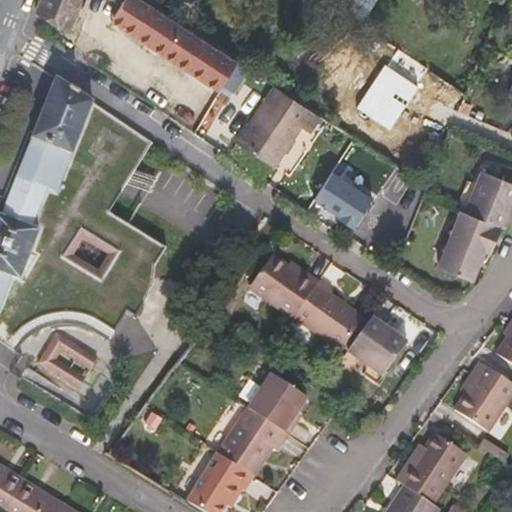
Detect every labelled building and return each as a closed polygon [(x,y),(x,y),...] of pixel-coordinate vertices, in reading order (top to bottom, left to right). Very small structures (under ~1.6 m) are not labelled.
[(40,0),(36,11),(69,32),(81,0),(40,0)] [(220,87),(238,60),(161,10),(146,0),(124,0),(113,18),(220,87)] [(146,0),(161,10),(165,0),(146,0)] [(218,91),(220,87),(113,18),(111,21),(218,91)] [(0,319),(6,322),(31,337),(32,336),(37,326),(43,330),(49,328),(52,327),(59,314),(63,314),(68,314),(72,314),(77,315),(81,316),(86,317),(90,318),(94,320),(99,323),(115,333),(127,313),(136,319),(144,308),(143,307),(146,302),(148,297),(150,292),(152,286),(153,280),(155,275),(155,269),(155,267),(167,249),(110,213),(62,183),(72,156),(81,133),(96,143),(114,116),(93,102),(56,78),(31,139),(1,216),(0,215),(0,319)] [(322,115),(275,84),(236,141),(274,167),(302,126),(310,132),(322,115)] [(110,213),(155,143),(114,116),(96,143),(81,133),(72,156),(62,183),(110,213)] [(465,212),(501,226),(503,227),(511,206),(511,181),(482,170),(477,183),(465,212)] [(408,203),(418,208),(424,195),(428,184),(427,184),(412,174),(400,199),(408,203)] [(456,208),(461,210),(465,212),(477,183),(468,179),(456,208)] [(400,221),(411,225),(418,208),(408,203),(400,221)] [(485,251),(490,253),(501,226),(465,212),(461,210),(438,267),(472,281),(485,251)] [(264,254),(260,251),(254,259),(248,267),(252,269),(264,254)] [(293,318),(319,282),(306,273),(304,276),(273,255),(249,288),(292,319),(293,318)] [(331,291),(319,282),(293,318),(340,351),(343,347),(362,321),(364,317),(330,293),(331,291)] [(408,342),(373,316),(367,324),(348,351),(370,368),(383,377),(408,342)] [(511,320),(511,321),(511,327),(495,353),(511,363),(511,320)] [(348,351),(367,324),(362,321),(343,347),(348,351)] [(97,360),(55,334),(37,364),(79,390),(86,379),(57,360),(61,352),(90,371),(97,360)] [(511,396),(511,383),(479,361),(470,375),(474,377),(453,409),(488,432),(511,396)] [(378,384),(383,377),(370,368),(365,375),(378,384)] [(271,373),(248,408),(290,436),(298,423),(293,420),(299,412),(308,397),(271,373)] [(247,408),(237,423),(274,447),(280,451),(290,436),(248,408),(247,408)] [(293,420),(298,423),(303,415),(299,412),(293,420)] [(237,423),(218,453),(253,476),(254,477),(274,447),(237,423)] [(416,449),(396,480),(404,485),(434,505),(467,454),(434,432),(424,446),(421,452),(416,449)] [(218,453),(188,501),(205,511),(222,511),(228,504),(231,506),(243,489),(244,490),(253,476),(218,453)] [(0,504),(7,508),(20,488),(1,477),(5,470),(0,466),(0,504)] [(1,477),(20,488),(24,481),(5,470),(1,477)] [(38,499),(42,492),(24,481),(20,488),(38,499)] [(434,505),(404,485),(385,511),(437,511),(440,509),(434,505)] [(59,511),(63,505),(42,492),(38,499),(20,488),(7,508),(12,511),(59,511)]
